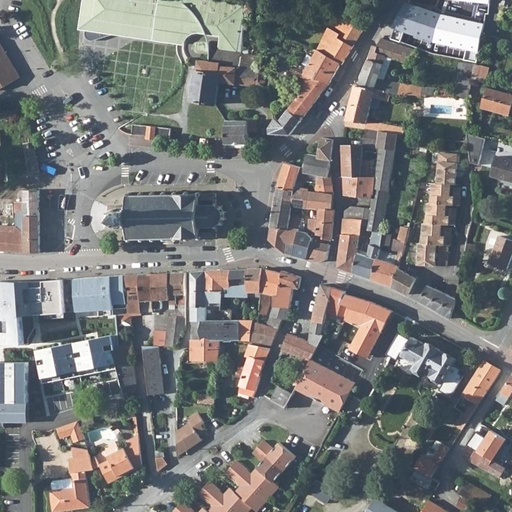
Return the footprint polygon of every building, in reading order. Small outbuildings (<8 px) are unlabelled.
[(223,44),(222,50),(239,53),(243,23),(244,12),(245,2),(233,0),(93,0),(93,3),(90,3),(89,10),(91,10),(91,17),(88,17),(87,24),(90,24),(105,26),(120,29),(147,33),(148,31),(165,33),(164,36),(180,38),(180,37),(180,36),(181,34),(182,33),(183,31),(184,30),(186,29),(187,28),(189,28),(190,27),(192,27),(192,25),(221,30),(219,44),(223,44)] [(255,11),(255,8),(256,2),(245,2),(244,12),(249,12),(253,13),(255,11)] [(276,22),(279,13),(256,2),(255,8),(273,14),(271,20),(276,22)] [(442,14),(408,2),(395,29),(433,42),(478,52),(484,23),(442,14)] [(370,20),(372,16),(363,10),(361,13),(370,20)] [(336,17),(319,49),(341,64),(343,65),(366,27),(343,14),(342,14),(341,14),(340,14),(339,14),(338,14),(337,15),(336,16),(336,17)] [(89,30),(105,33),(105,26),(90,24),(89,30)] [(93,41),(113,35),(105,33),(89,30),(86,30),(85,32),(85,35),(87,38),(90,40),(92,41),(93,41)] [(482,43),(498,48),(501,38),(484,34),(482,43)] [(374,45),(371,52),(386,57),(392,59),(408,63),(413,49),(382,38),(379,44),(378,47),(374,45)] [(0,53),(1,55),(16,80),(21,77),(0,41),(0,53)] [(209,43),(201,42),(198,41),(195,42),(193,44),(192,49),(210,52),(210,49),(210,43),(209,43)] [(260,57),(239,53),(222,50),(220,50),(220,53),(210,49),(210,52),(210,54),(210,57),(210,62),(200,60),(198,71),(196,70),(191,100),(216,104),(220,82),(270,88),(271,78),(273,70),(258,68),(260,57)] [(331,82),(332,82),(337,72),(341,64),(319,49),(310,64),(304,77),(305,77),(307,77),(326,80),(331,82)] [(386,57),(371,52),(360,86),(374,91),(377,92),(385,93),(390,93),(414,95),(426,95),(427,87),(384,81),(377,81),(385,59),(386,57)] [(0,78),(5,87),(16,80),(1,55),(0,53),(0,78)] [(283,64),(279,63),(277,71),(280,72),(289,74),(293,60),(284,58),(283,64)] [(377,81),(384,81),(391,61),(385,59),(377,81)] [(472,79),(476,65),(459,62),(456,91),(455,97),(462,98),(468,98),(472,79)] [(476,65),(472,79),(485,82),(489,69),(476,65)] [(274,78),(287,81),(289,74),(280,72),(277,71),(276,71),(274,78)] [(324,91),(331,82),(326,80),(307,77),(301,84),(306,88),(321,96),(324,91)] [(381,99),(389,101),(390,93),(385,93),(377,92),(374,91),(360,86),(356,84),(351,104),(351,105),(347,120),(366,124),(367,121),(370,108),(373,97),(381,99)] [(439,89),(427,87),(426,95),(434,96),(455,97),(456,91),(439,89)] [(305,116),(321,96),(306,88),(280,121),(276,118),(270,128),(270,133),(290,134),(305,116)] [(510,113),(511,104),(511,94),(488,88),(483,107),(494,111),(495,109),(510,113)] [(373,97),(370,108),(376,109),(379,107),(381,99),(373,97)] [(226,120),(226,144),(234,144),(249,144),(249,132),(258,133),(258,120),(226,120)] [(367,121),(366,124),(366,129),(380,131),(381,123),(367,121)] [(380,131),(394,133),(396,125),(381,123),(380,131)] [(134,124),(132,135),(147,136),(149,126),(134,124)] [(396,125),(394,133),(399,134),(404,135),(405,127),(396,125)] [(149,126),(147,136),(147,139),(155,140),(155,137),(156,127),(149,126)] [(156,127),(155,137),(170,139),(171,128),(156,127)] [(378,147),(380,131),(366,129),(364,146),(364,145),(364,147),(378,149),(378,147)] [(372,208),(387,210),(399,134),(394,133),(380,131),(378,147),(378,149),(379,152),(376,177),(373,198),(372,203),(372,208)] [(486,139),(468,134),(471,162),(479,164),(486,139)] [(334,140),(323,137),(319,156),(308,154),(305,168),(301,167),(298,180),(305,181),(306,181),(309,173),(320,174),(332,176),(331,173),(330,173),(331,165),(331,160),(334,140)] [(420,150),(427,152),(430,139),(423,138),(420,150)] [(27,158),(37,156),(35,141),(30,142),(24,143),(27,158)] [(364,147),(364,145),(364,146),(344,146),(345,176),(362,176),(363,162),(364,147)] [(451,184),(456,185),(458,154),(440,153),(438,183),(433,183),(432,203),(429,203),(427,224),(424,223),(423,243),(420,243),(419,265),(436,266),(437,257),(440,257),(440,266),(447,266),(448,265),(449,245),(451,245),(452,228),(441,227),(441,224),(456,225),(457,208),(446,208),(446,205),(460,205),(461,188),(450,187),(451,184)] [(40,171),(37,156),(27,158),(29,173),(40,171)] [(511,178),(511,159),(498,156),(493,176),(506,179),(507,177),(511,178)] [(298,180),(301,167),(286,162),(282,175),(279,186),(295,190),(298,180)] [(369,177),(371,162),(363,162),(362,176),(345,176),(346,195),(373,198),(376,177),(369,177)] [(40,182),(40,171),(29,173),(29,182),(40,182)] [(332,176),(320,174),(318,183),(320,183),(333,185),(332,176)] [(295,190),(302,191),(305,181),(298,180),(295,190)] [(335,195),(333,185),(320,183),(318,193),(335,195)] [(277,192),(277,196),(294,198),(293,205),(302,206),(305,191),(302,191),(295,190),(279,186),(277,192)] [(25,190),(25,202),(40,201),(40,196),(40,190),(25,190)] [(114,210),(114,213),(116,213),(116,214),(118,214),(118,220),(116,220),(116,221),(114,221),(114,224),(116,224),(116,227),(119,227),(119,225),(121,227),(126,227),(127,225),(127,227),(129,227),(130,236),(128,236),(128,238),(130,238),(130,241),(132,241),(132,238),(142,238),(142,241),(144,241),(144,238),(153,238),(153,241),(155,241),(155,238),(165,238),(165,240),(166,240),(166,238),(176,238),(176,240),(178,240),(178,238),(187,237),(187,240),(189,240),(189,237),(199,237),(199,239),(201,239),(201,237),(217,237),(217,228),(218,228),(218,226),(223,223),(224,224),(225,223),(223,222),(225,218),(227,218),(228,217),(226,217),(225,212),(227,212),(227,210),(225,211),(222,207),(224,206),(223,205),(221,206),(217,205),(217,203),(216,193),(200,193),(200,192),(199,192),(199,193),(188,194),(188,191),(187,191),(187,194),(177,194),(177,191),(175,191),(175,194),(166,194),(166,191),(164,191),(164,194),(155,194),(154,191),(153,191),(153,194),(143,194),(143,192),(142,192),(142,194),(131,194),(131,192),(129,192),(129,195),(127,195),(127,197),(129,197),(129,206),(127,206),(127,209),(125,207),(121,207),(119,209),(119,207),(116,207),(116,210),(114,210)] [(305,191),(302,206),(310,207),(312,192),(305,191)] [(318,193),(312,192),(310,207),(316,207),(320,208),(333,209),(335,195),(318,193)] [(294,198),(277,196),(273,216),(272,227),(289,230),(289,228),(300,229),(301,224),(303,217),(291,215),(293,205),(294,198)] [(352,206),(345,211),(344,219),(365,220),(366,207),(352,206)] [(335,214),(336,210),(333,209),(320,208),(319,219),(318,235),(323,235),(323,238),(332,240),(335,214)] [(360,254),(355,273),(365,277),(373,279),(378,259),(381,250),(381,248),(380,248),(381,244),(383,229),(387,210),(372,208),(369,220),(367,229),(373,231),(371,243),(369,254),(369,257),(361,254),(360,254)] [(40,219),(40,214),(25,214),(25,212),(17,212),(17,223),(17,226),(22,230),(25,230),(40,230),(40,219)] [(310,218),(309,228),(318,235),(319,219),(310,218)] [(344,219),(343,234),(360,236),(362,236),(365,220),(344,219)] [(0,250),(8,251),(25,252),(25,237),(21,237),(21,234),(22,230),(17,226),(0,225),(0,250)] [(407,241),(410,228),(403,226),(400,240),(395,239),(393,249),(399,251),(404,252),(407,241)] [(289,230),(272,227),(270,235),(270,239),(285,253),(287,242),(298,243),(300,231),(300,229),(289,228),(289,230)] [(383,229),(381,244),(390,246),(392,235),(386,233),(386,230),(383,229)] [(21,237),(25,237),(25,252),(41,253),(40,236),(40,230),(25,230),(22,230),(21,234),(21,237)] [(303,258),(309,259),(313,241),(313,238),(311,236),(308,233),(304,232),(300,231),(298,243),(295,256),(303,258)] [(339,268),(355,273),(360,254),(358,253),(358,251),(360,236),(343,234),(341,252),(339,268)] [(508,269),(511,258),(511,240),(500,236),(490,262),(508,269)] [(331,245),(313,241),(309,259),(316,261),(318,262),(328,260),(331,245)] [(473,257),(476,244),(467,243),(465,256),(473,257)] [(399,266),(402,256),(398,255),(381,250),(378,259),(399,266)] [(378,259),(373,279),(383,283),(394,286),(398,269),(399,266),(378,259)] [(225,287),(232,287),(232,268),(225,269),(220,270),(207,270),(207,291),(223,291),(224,291),(225,287)] [(241,268),(232,268),(232,287),(246,286),(246,297),(250,296),(250,291),(249,268),(241,268)] [(249,268),(250,291),(262,292),(265,268),(256,268),(249,268)] [(275,271),(265,268),(262,292),(260,313),(267,314),(270,306),(271,294),(276,295),(279,295),(281,284),(283,273),(275,271)] [(409,295),(417,279),(398,269),(394,286),(409,295)] [(194,272),(193,272),(193,339),(202,339),(202,321),(207,321),(207,306),(222,305),(223,291),(207,291),(207,270),(194,272)] [(294,287),(300,288),(302,277),(295,274),(284,270),(283,271),(283,273),(281,284),(294,287)] [(176,272),(169,273),(170,299),(171,299),(170,304),(177,304),(177,294),(180,294),(187,294),(187,292),(187,272),(176,272)] [(162,300),(170,299),(169,273),(162,273),(160,273),(153,274),(154,311),(161,311),(162,309),(162,300)] [(98,305),(102,349),(121,345),(120,338),(118,315),(130,313),(127,274),(103,275),(86,275),(87,307),(86,307),(86,313),(92,313),(92,305),(98,305)] [(130,313),(132,313),(143,312),(140,274),(127,274),(130,313)] [(143,312),(154,311),(153,274),(146,274),(140,274),(143,312)] [(8,278),(0,275),(0,327),(12,329),(15,298),(16,288),(8,278)] [(74,275),(55,276),(55,300),(59,300),(59,294),(69,294),(69,306),(70,306),(70,314),(74,314),(74,308),(74,275)] [(78,275),(74,275),(74,308),(86,307),(87,307),(86,275),(78,275)] [(294,287),(281,284),(279,295),(276,295),(275,307),(291,308),(292,301),(294,287)] [(336,288),(323,284),(319,299),(316,310),(314,321),(325,322),(336,288)] [(438,311),(451,319),(453,314),(452,314),(456,298),(428,285),(420,301),(438,311)] [(336,288),(325,322),(329,323),(331,317),(343,320),(340,326),(342,327),(347,317),(350,306),(342,304),(347,291),(342,289),(336,288)] [(370,299),(347,291),(342,304),(350,306),(365,313),(385,322),(392,308),(370,299)] [(291,308),(275,307),(272,315),(284,318),(289,319),(291,308)] [(132,316),(132,313),(130,313),(118,315),(120,338),(131,336),(131,332),(130,331),(130,330),(130,329),(131,328),(133,327),(132,316)] [(284,318),(272,315),(268,325),(280,327),(284,318)] [(186,317),(169,317),(168,333),(166,343),(163,343),(163,347),(177,347),(178,345),(178,343),(181,336),(186,325),(186,317)] [(207,321),(202,321),(202,339),(203,339),(222,339),(225,339),(225,341),(233,341),(233,340),(232,320),(207,321)] [(254,321),(246,321),(232,320),(233,340),(248,340),(251,340),(254,321)] [(268,325),(254,321),(251,340),(273,345),(280,327),(268,325)] [(312,335),(311,341),(317,344),(323,334),(325,322),(314,321),(312,335)] [(155,332),(155,341),(155,345),(160,345),(160,346),(163,347),(163,343),(166,343),(168,333),(155,332)] [(312,359),(317,344),(311,341),(296,336),(290,333),(284,349),(285,349),(305,357),(302,364),(299,370),(301,371),(299,375),(303,377),(312,359)] [(56,337),(49,336),(47,346),(55,346),(56,337)] [(121,345),(121,348),(132,346),(131,336),(120,338),(121,345)] [(427,345),(414,337),(413,339),(404,355),(417,363),(415,366),(416,369),(424,374),(427,373),(433,376),(432,376),(444,382),(457,359),(446,353),(445,353),(440,350),(441,350),(428,343),(427,345)] [(193,347),(192,360),(220,360),(221,345),(222,339),(203,339),(202,339),(193,339),(193,347)] [(246,356),(249,357),(266,360),(269,354),(271,348),(250,344),(246,356)] [(149,345),(144,345),(146,363),(162,362),(160,346),(160,345),(155,345),(149,345)] [(121,348),(117,349),(119,363),(134,360),(132,346),(121,348)] [(128,405),(128,404),(124,387),(119,363),(117,349),(104,351),(102,359),(116,410),(128,405)] [(254,396),(266,360),(249,357),(246,368),(244,376),(239,392),(254,396)] [(303,377),(297,387),(341,411),(356,383),(312,359),(303,377)] [(119,363),(124,387),(135,384),(137,383),(134,360),(119,363)] [(464,412),(456,424),(464,429),(480,404),(487,393),(502,370),(485,360),(463,395),(474,401),(466,414),(464,412)] [(163,377),(162,362),(146,363),(148,378),(163,377)] [(244,376),(246,368),(239,365),(237,374),(244,376)] [(299,375),(298,374),(291,387),(296,389),(297,387),(303,377),(299,375)] [(511,376),(502,392),(510,397),(511,394),(511,376)] [(165,392),(163,377),(148,378),(149,394),(165,392)] [(135,401),(138,400),(135,384),(124,387),(128,404),(135,401)] [(280,386),(272,400),(286,408),(294,393),(289,391),(280,386)] [(124,421),(136,416),(133,410),(135,409),(133,403),(128,405),(118,409),(124,421)] [(178,455),(179,456),(192,447),(203,440),(198,433),(205,429),(202,425),(205,423),(199,413),(189,420),(191,422),(178,431),(178,455)] [(93,416),(80,420),(82,426),(95,423),(93,416)] [(81,426),(79,420),(58,428),(62,438),(72,434),(75,442),(85,439),(81,426)] [(454,444),(464,429),(456,424),(446,439),(454,444)] [(493,460),(506,439),(503,437),(492,430),(486,439),(476,432),(473,436),(467,445),(476,450),(478,451),(493,460)] [(143,466),(139,435),(127,441),(129,446),(109,456),(110,459),(100,464),(96,458),(92,460),(95,470),(101,466),(108,481),(126,472),(127,474),(143,466)] [(259,446),(285,469),(296,456),(283,444),(280,442),(275,449),(265,440),(259,446)] [(415,468),(416,468),(432,478),(433,477),(440,465),(453,446),(448,443),(446,445),(443,443),(432,460),(423,455),(415,468)] [(274,481),(285,469),(259,446),(254,452),(264,461),(258,468),(274,481)] [(89,450),(73,447),(74,458),(91,456),(89,450)] [(478,451),(476,450),(470,460),(500,478),(506,467),(493,460),(478,451)] [(50,490),(53,511),(91,507),(86,471),(95,470),(92,460),(91,456),(74,458),(70,459),(72,478),(73,487),(53,489),(50,490)] [(164,458),(157,458),(159,470),(160,471),(168,464),(164,458)] [(274,481),(258,468),(252,474),(247,470),(248,469),(237,460),(232,466),(233,467),(268,499),(280,486),(274,481)] [(238,481),(242,485),(236,492),(252,507),(257,511),(268,499),(233,467),(232,466),(227,472),(237,482),(238,481)] [(441,483),(432,478),(416,468),(412,476),(436,491),(441,483)] [(126,472),(108,481),(109,483),(127,474),(126,472)] [(73,487),(72,478),(54,481),(52,482),(53,489),(73,487)] [(233,511),(247,511),(252,507),(236,492),(231,487),(224,495),(220,491),(221,490),(210,480),(205,487),(233,511)] [(458,493),(476,503),(483,507),(491,494),(466,480),(458,493)] [(233,511),(205,487),(199,493),(210,502),(210,501),(215,505),(209,511),(233,511)] [(474,503),(462,496),(458,504),(469,511),(474,503)] [(399,511),(378,498),(369,511),(399,511)] [(449,511),(430,500),(422,511),(449,511)] [(194,510),(183,501),(178,507),(183,511),(209,511),(204,507),(200,511),(194,511),(193,511),(194,510)]
